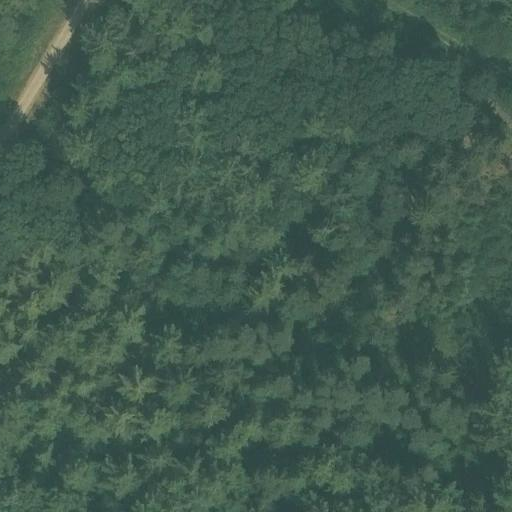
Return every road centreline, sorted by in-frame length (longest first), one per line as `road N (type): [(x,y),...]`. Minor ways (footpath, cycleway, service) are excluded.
road 1 (track): [(83,0),(0,141)]
road 2 (track): [(511,76),(392,0)]
